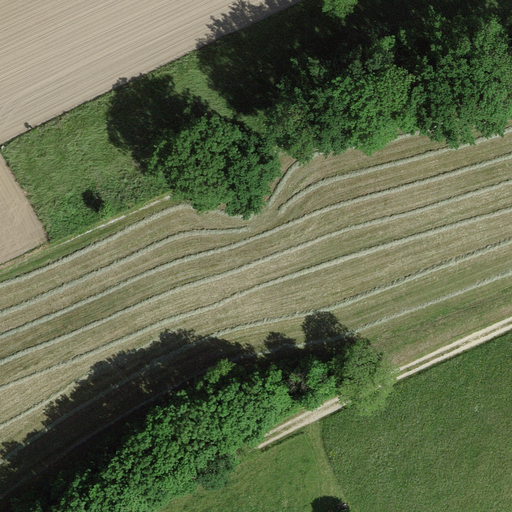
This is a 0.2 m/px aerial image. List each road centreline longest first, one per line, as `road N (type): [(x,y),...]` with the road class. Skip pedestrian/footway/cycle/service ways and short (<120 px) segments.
road 1 (motorway): [(511,96),(0,283)]
road 2 (motorway): [(65,511),(511,343)]
road 3 (track): [(122,511),(511,322)]
